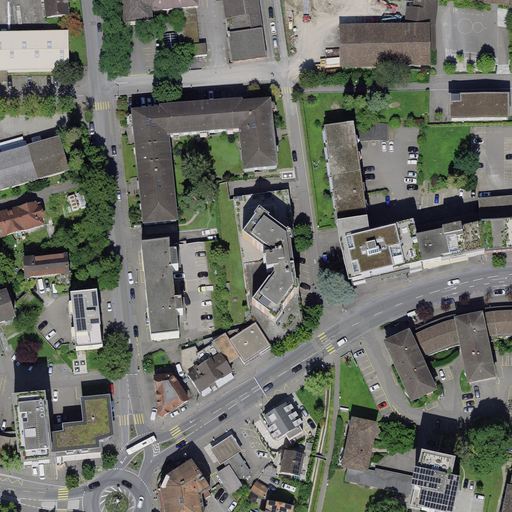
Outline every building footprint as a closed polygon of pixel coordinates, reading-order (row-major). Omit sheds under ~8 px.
[(67,0),(42,0),(45,20),(69,17),(67,0)] [(122,0),(126,26),(153,23),(152,13),(181,10),(196,8),(198,8),(196,0),(223,0),(229,34),(262,29),(257,0),(122,0)] [(431,0),(415,0),(414,10),(430,12),(428,30),(429,52),(437,52),(436,26),(439,0),(432,0),(433,0),(431,0)] [(200,46),(196,8),(181,10),(186,58),(208,56),(206,45),(200,46)] [(342,30),(342,67),(429,65),(429,52),(428,30),(430,12),(414,10),(409,9),(407,29),(342,30)] [(267,58),(262,30),(230,34),(234,63),(267,58)] [(0,70),(69,67),(67,31),(0,33),(0,70)] [(507,98),(452,99),(452,121),(508,120),(507,98)] [(275,102),(239,105),(245,177),(280,174),(275,102)] [(239,105),(171,110),(174,144),(242,139),(239,105)] [(136,113),(140,171),(176,168),(171,110),(136,113)] [(355,125),(357,141),(388,142),(388,124),(355,125)] [(355,125),(326,129),(338,222),(368,218),(365,195),(357,141),(355,125)] [(76,126),(0,147),(0,190),(88,165),(76,126)] [(140,171),(144,228),(180,226),(176,168),(140,171)] [(235,207),(218,210),(229,326),(243,324),(246,322),(245,320),(251,316),(256,324),(271,347),(303,326),(287,200),(284,200),(283,193),(234,200),(235,207)] [(480,213),(485,251),(486,255),(511,252),(511,197),(480,201),(480,213)] [(40,204),(20,210),(27,235),(47,229),(40,204)] [(20,210),(0,215),(7,241),(27,235),(20,210)] [(416,228),(423,265),(424,266),(485,251),(480,213),(416,228)] [(368,218),(338,222),(340,236),(341,239),(351,282),(423,265),(416,228),(414,220),(370,232),(369,226),(368,218)] [(144,250),(149,296),(176,293),(171,247),(144,250)] [(69,257),(24,261),(26,284),(71,280),(69,257)] [(0,328),(17,323),(6,293),(0,295),(0,328)] [(149,296),(154,342),(181,339),(176,293),(149,296)] [(72,300),(77,350),(101,348),(96,298),(72,300)] [(455,322),(460,347),(469,388),(497,382),(489,340),(498,339),(511,338),(511,312),(499,314),(494,314),(483,316),(455,322)] [(423,333),(412,338),(410,333),(383,345),(411,406),(438,394),(423,360),(425,359),(437,354),(450,349),(460,347),(455,322),(442,326),(423,333)] [(230,341),(247,367),(273,349),(271,347),(256,324),(230,341)] [(183,367),(200,397),(234,377),(214,344),(199,354),(196,348),(183,352),(183,367)] [(173,377),(155,379),(159,417),(162,420),(191,403),(173,377)] [(84,429),(54,432),(57,459),(101,454),(100,444),(114,443),(109,397),(81,400),(84,429)] [(46,399),(16,402),(18,432),(0,429),(0,461),(22,464),(52,461),(46,399)] [(304,435),(285,405),(253,425),(273,455),(304,435)] [(368,470),(378,422),(352,417),(342,467),(349,468),(368,472),(368,470)] [(232,438),(209,452),(219,468),(227,463),(238,482),(251,474),(239,455),(242,454),(232,438)] [(302,480),(306,457),(284,452),(279,476),(302,480)] [(456,459),(422,452),(419,468),(416,467),(414,477),(410,494),(407,508),(425,511),(452,511),(460,479),(452,478),(456,459)] [(159,494),(162,511),(201,511),(200,501),(213,492),(195,462),(163,482),(159,494)] [(414,477),(376,469),(376,471),(368,470),(368,472),(349,468),(346,481),(410,494),(414,477)] [(267,490),(257,482),(250,492),(260,499),(267,490)]
